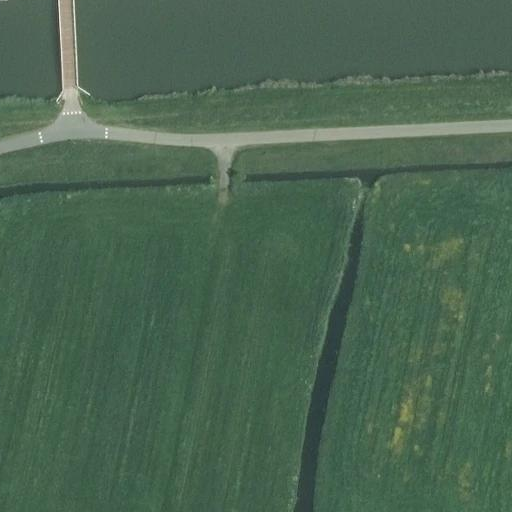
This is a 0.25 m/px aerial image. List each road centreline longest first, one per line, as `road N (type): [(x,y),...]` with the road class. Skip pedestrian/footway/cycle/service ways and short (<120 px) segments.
road 1 (unclassified): [(74,134),(227,141),(511,127)]
road 2 (unclassified): [(74,134),(66,0)]
